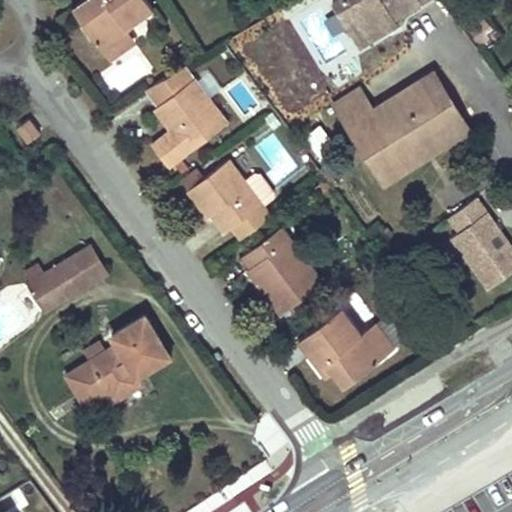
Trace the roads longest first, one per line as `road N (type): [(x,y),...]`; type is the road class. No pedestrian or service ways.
road 1 (residential): [(320,504),(311,447),(17,57)]
road 2 (secondary): [(320,504),(511,388)]
